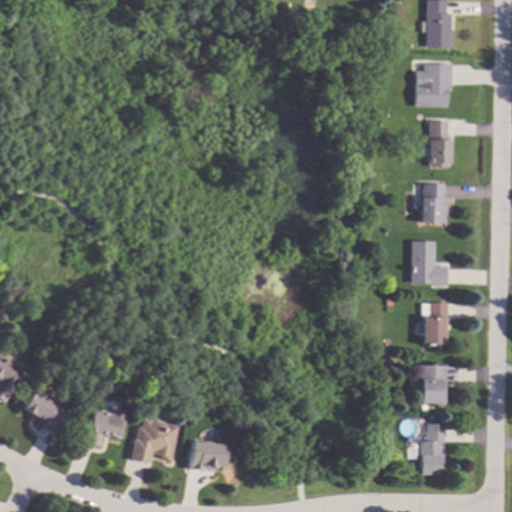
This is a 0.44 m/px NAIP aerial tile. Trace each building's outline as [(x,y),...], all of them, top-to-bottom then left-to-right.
[(442,0),(442,1),(442,14),(447,14),(447,15),(447,48),(422,48),(423,0),(442,0)] [(448,64),(448,69),(448,85),(447,91),(444,91),(444,107),(411,106),(411,84),(419,84),(419,72),(429,72),(429,64),(448,64)] [(443,121),(444,121),(444,137),(447,137),(447,139),(446,167),(424,167),(426,121),(443,121)] [(441,187),(441,198),(444,198),(444,199),(444,214),(443,214),(442,224),(418,224),(418,198),(419,198),(419,184),(441,184),(441,187)] [(431,262),(432,262),(432,266),(443,266),(443,269),(443,283),(443,286),(427,286),(427,284),(407,284),(408,241),(431,242),(431,262)] [(444,304),(444,319),(443,345),(419,345),(420,317),(425,317),(425,311),(422,311),(422,304),(425,304),(425,303),(444,303),(444,304)] [(0,353),(24,371),(10,389),(11,390),(1,403),(0,402),(0,353)] [(433,366),(443,366),(443,368),(443,382),(443,402),(440,402),(440,404),(417,404),(418,382),(416,382),(416,366),(427,366),(427,365),(433,365),(433,366)] [(66,412),(53,435),(52,434),(40,428),(39,427),(41,425),(27,417),(28,415),(19,410),(29,392),(66,412)] [(123,412),(121,420),(122,421),(120,428),(116,427),(114,438),(99,435),(96,447),(91,446),(91,447),(89,446),(74,443),(73,443),(78,417),(87,419),(89,410),(110,415),(112,409),(123,412)] [(146,420),(147,421),(174,426),(167,461),(157,459),(157,456),(149,454),(149,452),(148,452),(146,464),(127,460),(131,440),(131,439),(132,439),(134,427),(137,427),(139,420),(141,420),(143,419),(146,420)] [(442,429),(442,442),(442,444),(439,444),(439,456),(438,456),(438,475),(417,475),(417,458),(416,458),(416,441),(423,441),(423,424),(426,424),(442,424),(442,429)] [(223,446),(188,441),(184,468),(219,473),(223,446)]
